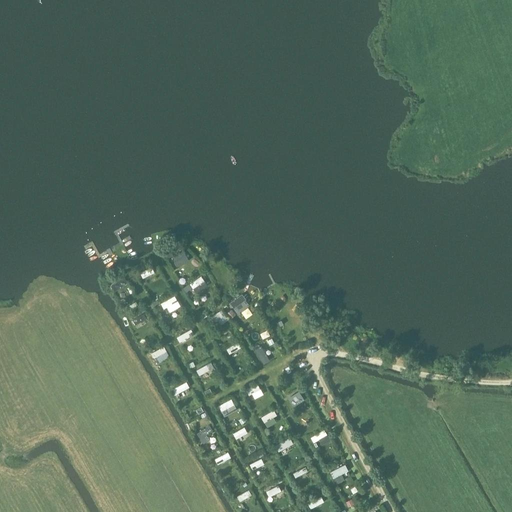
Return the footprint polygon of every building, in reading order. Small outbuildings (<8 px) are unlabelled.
[(177,267),(189,261),(183,251),(172,257),(177,267)] [(243,295),(231,304),(238,314),(250,305),(243,295)] [(158,300),(150,305),(153,309),(155,307),(155,308),(161,305),(160,304),(158,300)] [(231,310),(227,314),(231,319),(236,315),(231,310)] [(221,311),(211,317),(217,327),(227,321),(221,311)] [(144,313),(133,320),(136,325),(147,318),(144,313)] [(192,329),(178,337),(181,343),(195,334),(192,329)] [(227,348),(231,354),(242,347),(237,341),(227,348)] [(157,363),(170,357),(165,346),(152,352),(157,363)] [(261,347),(255,350),(264,365),(270,361),(261,347)] [(212,362),(197,369),(200,375),(214,368),(212,362)] [(175,394),(190,388),(188,382),(173,389),(175,394)] [(299,391),(288,398),(293,407),(304,400),(299,391)] [(225,417),(238,410),(232,399),(219,406),(225,417)] [(264,422),(278,417),(275,409),(261,414),(264,422)] [(210,425),(198,433),(204,444),(211,440),(208,434),(214,431),(210,425)] [(247,426),(233,433),(236,439),(250,432),(247,426)] [(276,445),(280,452),(295,444),(291,437),(276,445)] [(217,458),(219,463),(230,458),(227,453),(217,458)] [(262,459),(251,465),(254,471),(265,464),(262,459)] [(346,480),(343,474),(349,471),(346,464),(330,471),(336,484),(346,480)] [(296,476),(308,472),(307,468),(295,473),(296,476)] [(270,497),(282,491),(279,485),(267,491),(270,497)] [(250,490),(238,495),(240,501),(252,496),(250,490)] [(322,496),(308,502),(311,508),(325,502),(322,496)]
